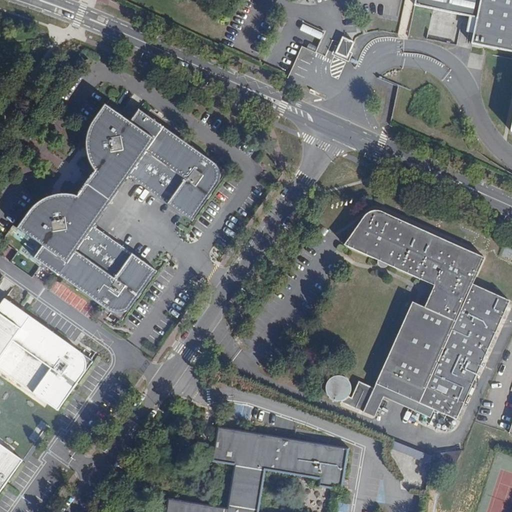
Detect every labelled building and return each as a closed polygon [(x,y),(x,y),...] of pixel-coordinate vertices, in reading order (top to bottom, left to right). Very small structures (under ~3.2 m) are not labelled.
[(511,0),(414,0),(413,4),(477,17),(472,43),(511,51),(511,114),(509,131),(511,131),(511,0)] [(377,77),(376,80),(387,85),(388,81),(390,82),(391,73),(393,62),(388,64),(383,68),(376,76),(377,77)] [(50,201),(45,199),(41,200),(37,203),(31,209),(18,228),(43,246),(34,258),(122,321),(157,271),(94,226),(129,177),(192,221),(227,172),(139,109),(131,122),(106,104),(92,123),(88,132),(87,140),(91,142),(94,141),(96,156),(93,157),(90,161),(93,166),(96,172),(79,197),(75,196),(69,195),(66,194),(63,198),(63,201),(51,204),(50,201)] [(91,142),(87,140),(86,146),(87,151),(88,156),(90,161),(93,157),(96,156),(94,141),(91,142)] [(54,195),(45,199),(50,201),(51,204),(63,201),(63,198),(66,194),(65,194),(59,194),(54,195)] [(369,213),(365,216),(344,245),(434,285),(425,307),(412,302),(376,383),(420,403),(457,419),(510,301),(473,284),(485,257),(383,211),(380,211),(375,211),(371,212),(369,213)] [(0,492),(23,461),(0,444),(0,369),(58,411),(93,361),(5,299),(0,305),(0,492)] [(351,398),(348,405),(375,417),(384,396),(373,391),(374,388),(359,381),(353,394),(350,392),(351,388),(350,384),(349,382),(346,378),(343,377),(340,376),(338,376),(334,377),(333,378),(331,379),(329,381),(328,383),(327,386),(327,390),(328,394),(331,397),(333,399),(335,400),(339,400),(345,399),(348,396),(351,398)] [(420,403),(376,383),(373,391),(384,396),(416,411),(420,403)] [(228,508),(168,498),(165,511),(258,511),(266,470),(320,479),(318,487),(343,491),(349,448),(218,426),(212,462),(235,465),(228,508)] [(418,451),(392,440),(389,447),(415,458),(418,451)] [(455,466),(462,450),(433,454),(430,471),(455,466)] [(428,455),(418,451),(415,458),(425,462),(428,455)]
